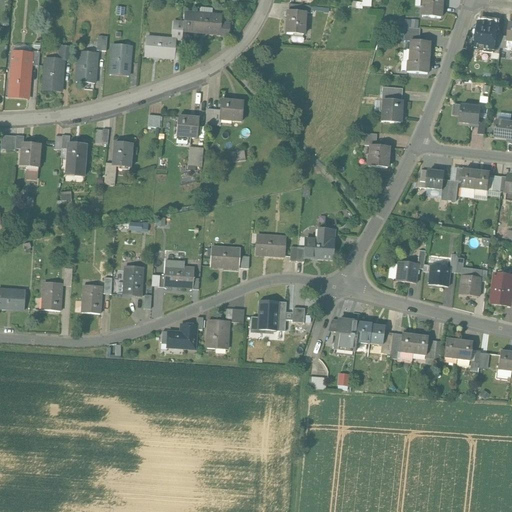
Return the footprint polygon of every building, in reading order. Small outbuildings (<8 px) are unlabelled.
[(441,0),(423,0),(423,8),(422,18),(423,18),(423,17),(430,18),(430,19),(440,19),(441,0)] [(312,6),(288,5),(288,12),(304,13),(312,13),(312,6)] [(212,9),(200,8),(199,15),(193,14),(191,33),(200,34),(201,32),(209,33),(208,34),(220,35),(221,24),(220,24),(220,18),(221,18),(221,17),(211,16),(212,9)] [(304,13),(288,12),(286,34),(303,35),(304,26),(303,26),(304,13)] [(486,24),(481,24),(480,23),(479,24),(479,29),(478,29),(477,33),(478,33),(477,42),(484,43),(494,45),(495,39),(497,26),(487,25),(487,24),(486,24)] [(230,25),(221,24),(220,35),(220,37),(229,38),(230,25)] [(420,31),(404,29),(403,42),(410,43),(419,44),(420,31)] [(469,32),(463,50),(470,52),(475,35),(469,32)] [(107,39),(98,38),(97,52),(106,52),(107,39)] [(165,41),(154,40),(154,39),(146,38),(145,57),(154,58),(154,57),(162,57),(162,58),(173,59),(174,49),(173,49),(174,41),(175,41),(165,40),(165,41)] [(501,40),(495,39),(494,45),(493,55),(499,56),(501,40)] [(419,44),(410,43),(409,52),(410,52),(409,65),(407,65),(407,75),(427,76),(428,57),(427,57),(428,45),(429,45),(429,44),(419,44)] [(484,43),(483,54),(491,56),(492,56),(493,55),(494,45),(484,43)] [(130,47),(120,47),(120,48),(113,47),(113,46),(112,46),(111,56),(112,56),(111,65),(110,76),(111,75),(127,76),(127,78),(128,78),(129,67),(128,67),(129,59),(130,47)] [(72,48),(60,47),(58,62),(63,62),(71,63),(72,48)] [(39,53),(31,52),(31,55),(31,66),(38,67),(39,53)] [(31,55),(13,54),(11,78),(11,86),(10,86),(9,98),(10,98),(10,96),(27,98),(27,99),(28,99),(29,88),(28,88),(29,81),(31,66),(31,55)] [(86,55),(78,54),(77,64),(78,64),(77,73),(76,73),(75,83),(76,84),(77,83),(93,84),(93,85),(94,85),(95,76),(94,76),(95,67),(96,67),(97,55),(86,54),(86,55)] [(58,62),(52,61),(52,62),(46,62),(46,61),(45,61),(44,71),(45,72),(44,81),(43,80),(42,90),(43,90),(43,89),(60,90),(60,92),(61,92),(62,82),(61,82),(61,74),(62,74),(63,62),(58,62)] [(402,90),(382,88),(381,101),(383,102),(401,103),(402,90)] [(243,102),(222,101),(221,120),(242,121),(242,120),(241,120),(242,112),(243,112),(243,102)] [(401,103),(383,102),(381,122),(390,123),(390,124),(400,124),(401,103)] [(481,110),(455,107),(454,115),(461,116),(460,124),(479,126),(480,120),(481,110)] [(149,127),(163,127),(164,114),(149,114),(149,127)] [(200,119),(178,117),(177,136),(197,137),(198,129),(199,129),(200,119)] [(486,120),(480,120),(479,126),(478,135),(484,136),(486,120)] [(511,124),(497,123),(495,139),(511,141),(511,124)] [(102,130),(96,130),(95,143),(108,144),(109,130),(102,129),(102,130)] [(376,136),(364,135),(364,147),(370,147),(376,148),(376,136)] [(70,137),(62,136),(61,149),(68,149),(69,144),(70,137)] [(23,137),(16,137),(15,149),(22,150),(23,144),(23,137)] [(132,145),(115,143),(114,164),(113,166),(117,166),(120,166),(120,165),(130,166),(132,145)] [(40,145),(23,144),(22,150),(21,166),(38,168),(40,145)] [(69,144),(68,149),(66,175),(84,176),(86,145),(69,144)] [(204,148),(190,147),(189,164),(202,165),(204,148)] [(376,148),(370,147),(369,156),(369,157),(368,168),(387,169),(388,148),(376,148)] [(246,150),(233,151),(234,160),(247,159),(246,150)] [(114,164),(106,163),(105,178),(115,179),(117,166),(113,166),(114,164)] [(477,173),(464,171),(462,189),(475,191),(477,173)] [(444,174),(428,172),(426,189),(429,190),(434,190),(434,189),(442,190),(444,174)] [(490,174),(477,173),(475,191),(488,192),(490,174)] [(62,191),(62,201),(73,201),(74,191),(62,191)] [(334,232),(318,231),(317,241),(305,241),(304,250),(304,259),(332,261),(334,232)] [(285,239),(257,237),(255,256),(284,258),(285,239)] [(297,249),(290,249),(289,263),(296,263),(297,249)] [(304,250),(297,249),(296,263),(303,264),(304,259),(304,250)] [(229,251),(220,251),(218,250),(211,250),(210,267),(239,269),(239,259),(239,251),(229,251)] [(425,253),(419,252),(417,267),(417,270),(423,271),(425,253)] [(249,258),(241,258),(240,270),(248,270),(249,258)] [(417,267),(398,264),(395,282),(415,285),(417,270),(417,267)] [(182,271),(172,270),(172,269),(165,269),(165,279),(164,288),(193,289),(193,280),(193,278),(193,271),(182,270),(182,271)] [(450,271),(430,269),(428,286),(448,289),(449,275),(450,271)] [(142,271),(125,270),(124,286),(118,285),(117,296),(124,296),(124,297),(141,298),(142,287),(141,287),(142,271)] [(511,279),(497,277),(497,276),(494,275),(491,305),(510,308),(511,295),(511,279)] [(480,281),(461,278),(459,296),(478,299),(480,284),(480,281)] [(112,280),(105,279),(104,295),(111,296),(112,280)] [(61,286),(43,285),(42,300),(43,300),(42,312),(60,313),(61,301),(60,301),(61,286)] [(101,289),(83,288),(83,303),(83,315),(100,316),(101,304),(100,304),(101,289)] [(25,294),(0,291),(0,311),(8,312),(8,310),(23,311),(23,313),(24,313),(25,294)] [(286,305),(269,304),(268,320),(266,320),(265,332),(273,332),(273,331),(284,331),(286,305)] [(244,312),(231,311),(231,324),(243,325),(244,312)] [(337,322),(332,321),(328,333),(336,334),(337,322)] [(227,323),(210,322),(208,339),(207,338),(206,350),(214,351),(214,349),(226,350),(227,340),(226,340),(227,323)] [(358,325),(337,322),(336,334),(334,350),(355,352),(356,344),(358,327),(358,325)] [(197,332),(197,327),(196,327),(180,326),(180,334),(168,333),(167,351),(196,352),(197,332)] [(371,328),(358,327),(356,344),(369,346),(371,328)] [(384,330),(371,328),(369,346),(382,347),(384,330)] [(415,338),(402,336),(400,354),(413,355),(415,338)] [(428,339),(415,338),(413,355),(426,357),(427,342),(428,339)] [(459,343),(446,341),(444,359),(457,360),(459,343)] [(436,343),(427,342),(426,357),(425,360),(434,361),(436,343)] [(472,344),(459,343),(457,360),(470,362),(472,344)] [(111,357),(122,355),(121,346),(110,348),(111,357)] [(511,363),(511,354),(501,353),(499,371),(511,373),(511,363)] [(341,373),(339,386),(350,387),(352,375),(341,373)] [(328,389),(327,377),(312,378),(312,389),(328,389)]
